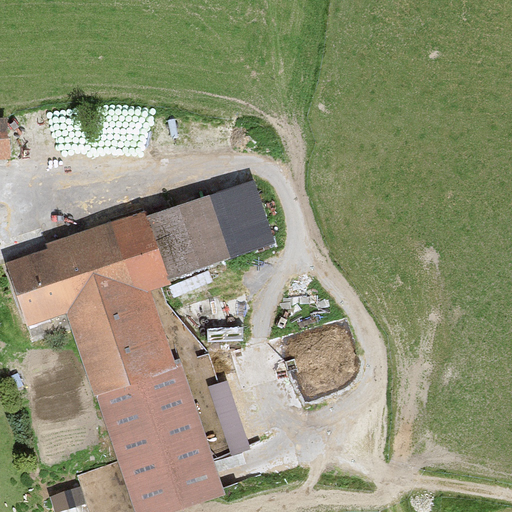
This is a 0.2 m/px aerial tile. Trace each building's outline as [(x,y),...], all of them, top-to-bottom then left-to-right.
[(0,105),(0,150),(9,151),(7,105),(0,105)] [(65,307),(136,511),(140,511),(221,484),(151,281),(268,241),(247,179),(7,262),(27,320),(65,307)] [(216,379),(229,448),(250,444),(236,375),(216,379)] [(271,452),(252,453),(253,468),(272,467),(271,452)] [(60,511),(85,504),(80,488),(50,497),(54,511),(60,511)]
